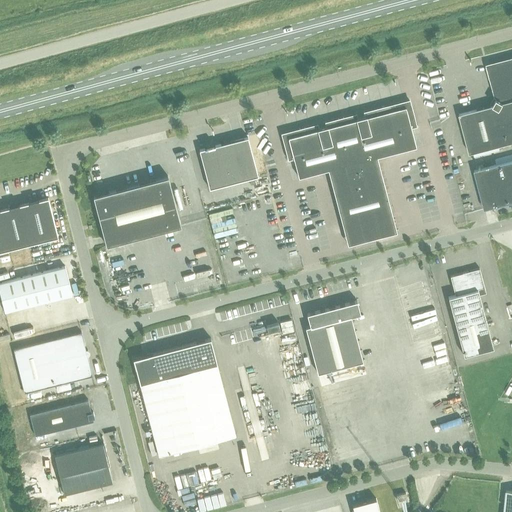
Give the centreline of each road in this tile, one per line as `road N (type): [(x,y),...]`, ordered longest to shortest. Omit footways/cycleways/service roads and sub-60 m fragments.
road 1 (residential): [(102,329),(65,183),(77,147),(511,33)]
road 2 (primary): [(0,111),(414,0)]
road 3 (residential): [(102,329),(511,226)]
road 4 (unclassified): [(250,511),(425,465),(511,470)]
road 5 (residential): [(0,63),(234,0)]
road 6 (residential): [(148,511),(102,329)]
